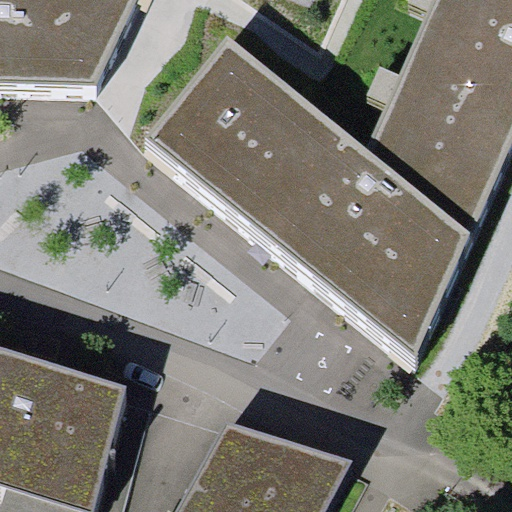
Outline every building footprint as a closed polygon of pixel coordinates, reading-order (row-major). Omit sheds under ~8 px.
[(0,0),(0,82),(96,85),(135,0),(0,0)] [(511,0),(431,0),(428,10),(399,74),(387,103),(368,147),(228,35),(144,138),(417,357),(471,232),(511,140),(511,0)] [(428,10),(431,0),(409,0),(409,1),(428,10)] [(387,103),(399,74),(380,66),(368,95),(387,103)] [(0,485),(9,488),(85,511),(94,511),(127,386),(0,345),(0,485)] [(323,511),(352,460),(230,423),(178,511),(323,511)] [(85,511),(9,488),(1,511),(85,511)]
